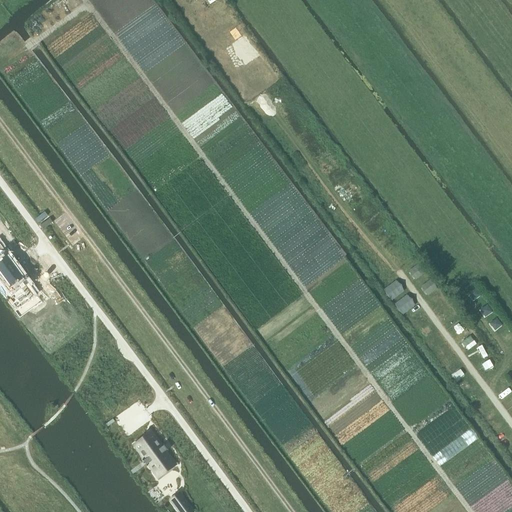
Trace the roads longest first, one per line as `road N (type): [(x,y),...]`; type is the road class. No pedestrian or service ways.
road 1 (track): [(468,511),(88,4),(24,50)]
road 2 (track): [(292,511),(29,160)]
road 3 (unclassified): [(246,511),(0,182)]
